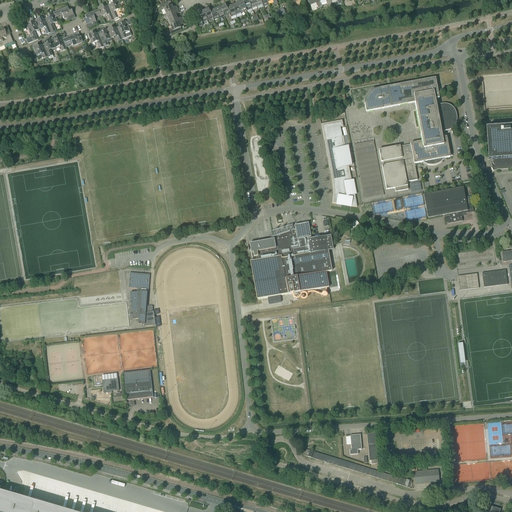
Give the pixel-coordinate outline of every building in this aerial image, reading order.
[(112,4),(108,6),(112,16),(114,20),(119,18),(118,16),(116,11),(120,9),(116,0),(115,0),(112,2),(112,4)] [(238,0),(236,1),(237,4),(241,13),(246,11),(245,8),(241,0),(238,0)] [(248,0),(241,0),(245,8),(246,11),(252,9),(248,0)] [(254,0),(248,0),(252,9),(257,7),(254,0)] [(307,0),(310,5),(316,3),(318,9),(322,7),(320,2),(318,0),(307,0)] [(237,4),(232,6),(236,15),(241,13),(237,4)] [(103,5),(98,7),(99,10),(101,15),(102,17),(106,15),(109,22),(114,20),(112,16),(108,6),(104,8),(103,5)] [(226,5),(220,7),(224,17),(229,15),(230,15),(227,8),(226,5)] [(172,6),(163,9),(166,15),(178,10),(176,7),(173,8),(172,6)] [(227,8),(230,15),(229,15),(230,18),(236,15),(232,6),(227,8)] [(67,7),(53,13),(55,18),(62,15),(64,19),(73,15),(71,11),(69,12),(67,7)] [(220,7),(215,10),(219,19),(224,17),(220,7)] [(209,9),(203,11),(207,20),(212,18),(213,18),(210,12),(209,9)] [(283,9),(277,11),(279,17),(285,14),(283,9)] [(87,20),(84,21),(86,26),(96,22),(94,17),(97,16),(101,15),(99,10),(85,16),(87,20)] [(178,10),(166,15),(168,20),(176,17),(175,15),(179,13),(178,10)] [(210,12),(213,18),(212,18),(213,21),(219,19),(215,10),(210,12)] [(199,18),(197,19),(200,27),(203,25),(202,23),(207,20),(203,11),(198,13),(199,18)] [(49,17),(45,19),(51,33),(56,31),(53,24),(57,22),(55,18),(53,13),(48,15),(49,17)] [(176,17),(168,20),(170,26),(182,21),(181,18),(177,19),(176,17)] [(40,19),(35,21),(39,30),(43,28),(46,35),(51,33),(45,19),(41,21),(40,19)] [(31,38),(25,40),(27,44),(38,40),(34,32),(39,30),(35,21),(30,23),(31,25),(26,27),(31,38)] [(121,26),(117,28),(122,39),(127,38),(125,33),(129,31),(126,21),(120,24),(121,26)] [(182,21),(170,26),(168,27),(172,35),(181,31),(180,29),(181,28),(180,26),(184,24),(182,21)] [(4,30),(0,31),(0,35),(1,38),(3,37),(6,39),(7,41),(3,42),(4,46),(13,42),(10,35),(11,34),(7,27),(3,29),(4,30)] [(112,27),(107,29),(111,39),(115,37),(117,42),(122,39),(117,28),(113,30),(112,27)] [(99,35),(104,47),(108,45),(106,41),(111,39),(107,29),(102,31),(103,34),(99,35)] [(62,40),(64,45),(71,42),(73,46),(82,42),(78,33),(65,38),(62,40)] [(92,33),(87,35),(91,44),(96,42),(99,49),(104,47),(99,35),(98,33),(93,35),(92,33)] [(56,37),(51,39),(55,48),(59,47),(61,51),(66,49),(64,45),(62,40),(65,38),(64,36),(57,39),(56,37)] [(47,44),(43,45),(48,57),(52,55),(50,50),(55,48),(51,39),(46,41),(47,44)] [(37,45),(32,47),(36,56),(41,54),(43,59),(48,57),(43,45),(38,47),(37,45)] [(400,146),(379,150),(381,162),(382,162),(383,165),(382,165),(386,190),(395,188),(395,192),(408,190),(407,182),(417,180),(414,164),(426,162),(427,164),(429,165),(431,165),(433,165),(435,165),(437,164),(439,163),(441,162),(444,158),(450,157),(447,141),(446,137),(444,138),(443,131),(447,131),(449,130),(451,129),(452,128),(454,127),(455,125),(456,123),(457,121),(457,119),(457,117),(456,114),(455,112),(454,110),(453,108),(452,107),(450,105),(448,105),(446,104),(444,104),(443,104),(438,105),(437,99),(439,98),(435,78),(379,89),(383,109),(415,103),(422,142),(410,144),(410,145),(400,147),(400,146)] [(511,122),(489,124),(490,128),(487,128),(490,160),(494,171),(498,169),(500,169),(500,170),(508,169),(508,168),(511,168),(511,169),(511,168),(511,122)] [(340,127),(322,131),(331,181),(332,181),(332,186),(333,192),(333,198),(332,203),(357,207),(355,195),(353,180),(351,181),(349,166),(351,166),(348,147),(345,147),(343,136),(341,137),(340,127)] [(375,151),(355,155),(363,194),(362,194),(363,200),(384,196),(375,151)] [(420,182),(410,184),(411,192),(421,190),(420,182)] [(463,187),(423,195),(428,219),(444,216),(445,224),(462,221),(461,214),(473,212),(471,200),(465,201),(463,187)] [(474,213),(464,215),(465,221),(475,220),(474,213)] [(249,253),(251,253),(253,262),(251,262),(258,300),(288,294),(288,295),(328,288),(325,272),(331,271),(327,251),(332,250),(329,236),(311,239),(308,223),(294,226),(295,230),(294,230),(294,229),(289,230),(289,232),(271,238),(271,240),(248,244),(249,253)] [(511,251),(501,252),(503,262),(511,260),(511,246),(511,247),(511,251)] [(505,270),(482,273),(484,288),(507,285),(505,270)] [(129,273),(128,288),(137,289),(137,292),(130,293),(133,320),(139,319),(138,325),(144,325),(144,327),(155,325),(154,312),(152,312),(153,307),(147,307),(147,306),(147,305),(146,304),(146,303),(146,302),(147,291),(148,291),(150,275),(129,273)] [(477,274),(458,276),(460,293),(462,293),(461,291),(479,288),(477,274)] [(150,371),(124,374),(125,380),(127,401),(153,398),(152,394),(150,377),(150,371)] [(117,379),(102,381),(103,394),(111,393),(111,392),(119,391),(117,379)] [(377,433),(366,434),(367,445),(368,445),(369,461),(371,461),(371,464),(378,464),(376,452),(379,451),(377,433)] [(351,450),(349,451),(350,455),(358,455),(357,450),(361,450),(360,435),(350,436),(351,450)] [(305,449),(303,455),(408,488),(410,482),(358,466),(358,465),(357,465),(356,465),(336,459),(335,458),(305,449)] [(423,472),(414,473),(415,484),(438,482),(437,470),(427,471),(426,469),(423,469),(423,472)] [(0,511),(68,511),(17,497),(0,491),(0,511)]
